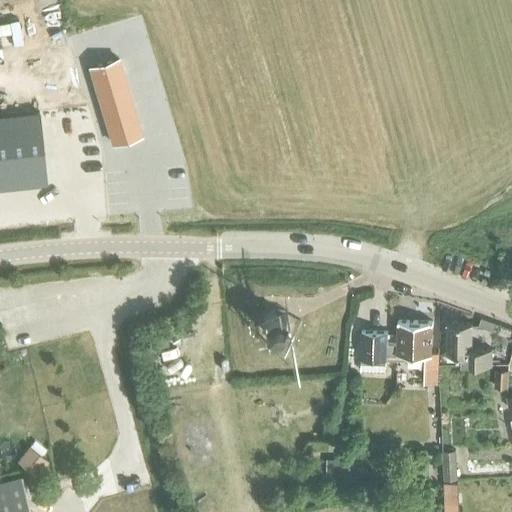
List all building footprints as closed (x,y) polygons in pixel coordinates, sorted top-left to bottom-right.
[(118,58),(89,67),(113,143),(141,134),(118,58)] [(42,113),(0,117),(0,187),(50,181),(42,113)] [(259,319),(258,322),(258,325),(259,328),(261,331),(262,333),(265,335),(267,336),(270,337),(273,337),(276,336),(279,335),(281,334),(283,331),(285,329),(286,326),(286,323),(286,321),(285,318),(284,315),(282,313),(280,311),(277,310),(274,309),(271,309),(268,309),(266,311),(263,312),(261,314),(260,317),(259,319)] [(359,358),(359,370),(384,371),(384,359),(406,360),(406,354),(423,354),(423,380),(435,380),(435,353),(429,353),(430,322),(396,321),(395,344),(385,343),(386,331),(360,330),(359,358)] [(491,346),(470,346),(470,323),(445,322),(445,353),(461,353),(461,364),(491,364),(491,346)] [(495,369),(495,386),(507,387),(508,370),(495,369)] [(456,477),(455,456),(455,449),(442,450),(443,457),(443,477),(456,477)] [(39,453),(27,468),(36,475),(48,460),(39,453)] [(322,469),(299,473),(300,484),(324,480),(322,469)] [(0,511),(30,511),(21,474),(0,479),(0,511)] [(457,511),(457,481),(443,482),(444,511),(457,511)]
